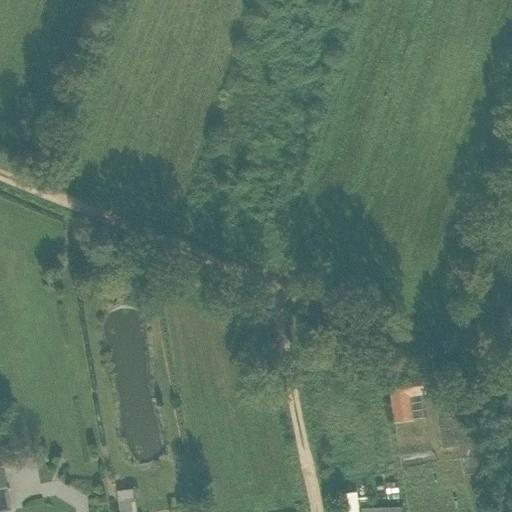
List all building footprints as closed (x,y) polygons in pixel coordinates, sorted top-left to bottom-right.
[(144,284),(151,262),(113,250),(104,280),(112,283),(116,267),(132,272),(129,287),(138,289),(140,282),(144,284)] [(387,381),(393,424),(412,421),(410,398),(425,395),(422,376),(387,381)] [(449,402),(434,404),(441,449),(460,446),(464,476),(479,474),(475,444),(473,444),(466,401),(449,403),(449,402)] [(0,463),(0,510),(8,509),(3,463),(0,463)] [(118,511),(136,511),(134,498),(132,498),(131,489),(115,491),(118,511)] [(337,495),(339,511),(357,511),(355,493),(337,495)]
